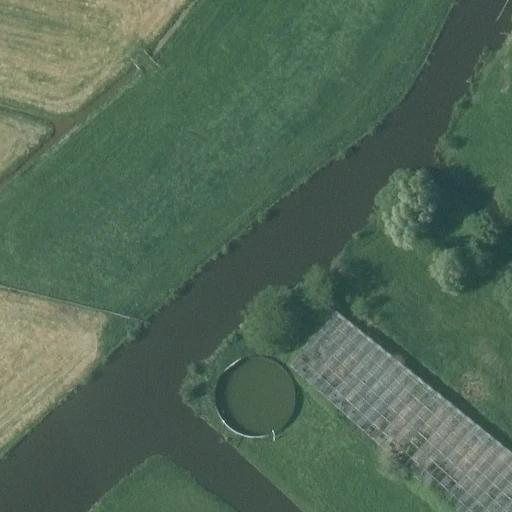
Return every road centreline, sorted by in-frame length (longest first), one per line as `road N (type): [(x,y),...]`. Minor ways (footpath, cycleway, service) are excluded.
road 1 (track): [(0,419),(119,316),(357,85),(394,0)]
road 2 (track): [(128,307),(0,265)]
